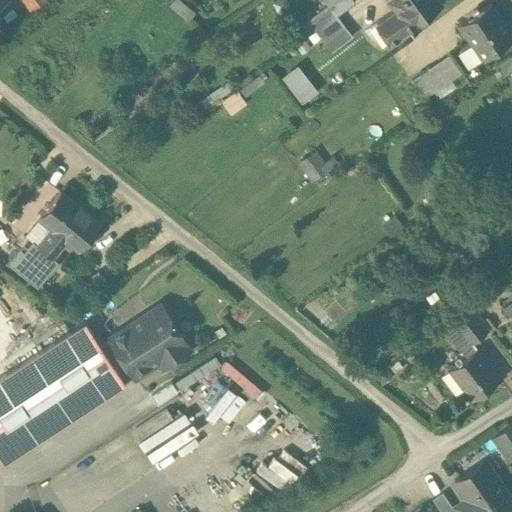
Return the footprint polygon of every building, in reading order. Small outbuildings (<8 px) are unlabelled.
[(353,0),(335,0),(329,5),(336,15),(354,1),(353,0)] [(389,0),(396,8),(370,26),(383,44),(408,27),(412,24),(412,23),(440,3),(437,0),(389,0)] [(328,3),(307,19),(315,30),(336,15),(329,5),(328,3)] [(511,39),(489,4),(459,24),(481,59),(511,39)] [(336,15),(315,30),(324,41),(345,26),(336,15)] [(307,19),(273,44),(281,55),(293,46),(293,47),(315,30),(307,19)] [(345,26),(324,41),(331,51),(352,36),(345,26)] [(511,53),(495,65),(503,76),(509,72),(511,69),(511,53)] [(449,56),(420,75),(431,92),(460,73),(449,56)] [(297,62),(280,74),(300,101),(317,89),(297,62)] [(89,215),(60,190),(39,215),(51,225),(36,244),(52,257),(67,238),(69,240),(89,215)] [(511,218),(489,235),(507,261),(511,257),(511,218)] [(48,272),(21,250),(10,263),(37,285),(48,272)] [(511,299),(501,307),(511,320),(511,319),(511,299)] [(161,305),(109,338),(110,339),(133,376),(134,376),(169,354),(173,360),(190,349),(161,305)] [(469,308),(454,320),(472,343),(473,343),(487,332),(469,308)] [(499,378),(473,343),(472,343),(454,320),(445,328),(466,356),(449,368),(472,399),(499,378)] [(85,322),(0,376),(0,458),(2,462),(124,383),(124,382),(100,345),(85,322)] [(133,376),(110,339),(100,345),(124,382),(133,376)] [(511,423),(491,438),(508,462),(511,459),(511,423)] [(498,511),(511,502),(511,501),(483,460),(454,480),(468,500),(475,511),(498,511)] [(453,511),(455,511),(442,492),(432,499),(441,511),(453,511)] [(475,511),(468,500),(454,510),(456,511),(475,511)]
